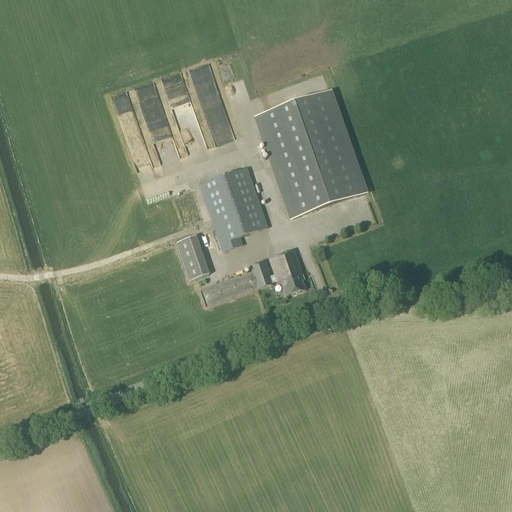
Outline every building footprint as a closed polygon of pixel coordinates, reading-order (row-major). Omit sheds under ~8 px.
[(329,94),(256,120),(291,222),(364,196),(329,94)] [(182,133),(199,128),(191,101),(174,106),(182,133)] [(242,247),(240,240),(268,230),(246,169),(198,187),(222,255),(242,247)] [(205,239),(209,253),(217,251),(212,237),(205,239)] [(195,238),(176,244),(175,245),(188,283),(194,281),(208,276),(195,238)] [(275,276),(269,278),(264,263),(249,268),(251,274),(201,291),(207,308),(272,287),(271,285),(276,283),(276,285),(279,284),(284,300),(305,293),(299,277),(301,276),(293,253),(270,261),(275,276)]
